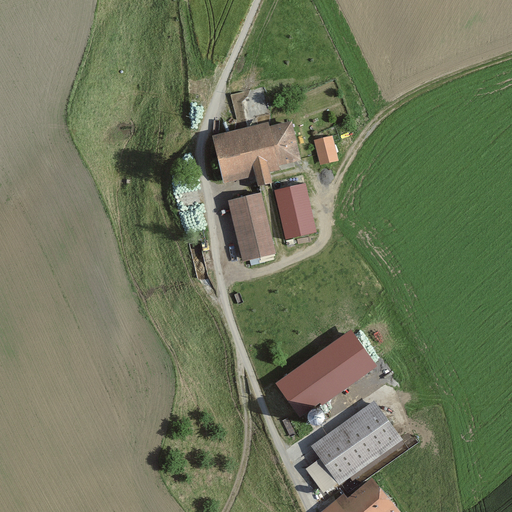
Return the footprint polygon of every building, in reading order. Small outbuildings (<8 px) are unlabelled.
[(237,105),(249,97),(244,89),(232,97),(237,105)] [(213,133),(224,181),(256,173),(258,183),(271,180),(269,170),(279,168),(277,163),(298,158),(289,120),(269,124),(268,120),(213,133)] [(337,158),(331,135),(315,139),(321,162),(337,158)] [(305,185),(275,191),(286,240),(316,233),(305,185)] [(227,201),(242,261),(276,253),(261,193),(227,201)] [(277,380),(300,414),(374,364),(351,330),(277,380)] [(404,438),(375,401),(314,448),(321,457),(306,468),(324,491),(338,480),(342,486),(404,438)] [(322,413),(321,411),(319,410),(316,410),(314,410),(312,411),(310,413),(309,415),(309,418),(310,420),(311,422),(313,424),(315,425),(318,425),(320,424),(322,422),(323,420),(324,418),(324,415),(322,413)] [(404,511),(372,474),(348,495),(346,492),(321,511),(404,511)]
